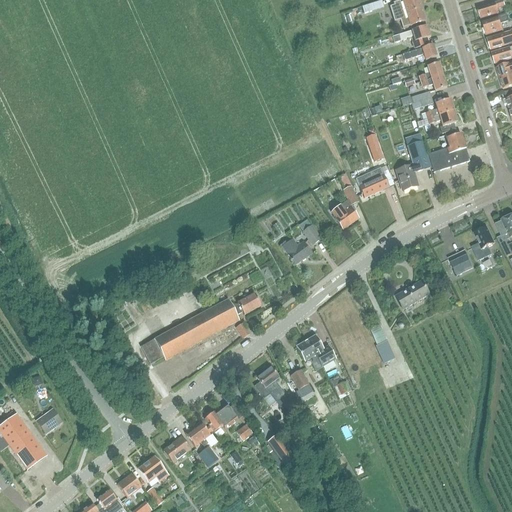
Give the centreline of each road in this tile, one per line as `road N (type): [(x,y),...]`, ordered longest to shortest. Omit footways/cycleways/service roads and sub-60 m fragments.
road 1 (tertiary): [(127,444),(364,263),(504,189)]
road 2 (tertiary): [(127,444),(53,344),(0,248)]
road 3 (residential): [(504,189),(447,0)]
